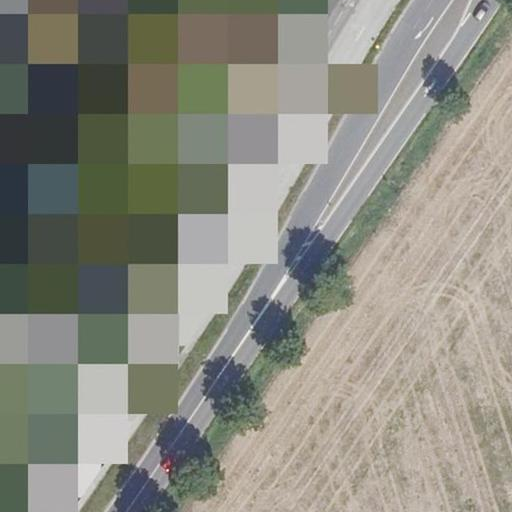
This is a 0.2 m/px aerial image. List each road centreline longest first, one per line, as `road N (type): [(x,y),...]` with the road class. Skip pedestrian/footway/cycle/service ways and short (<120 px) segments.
road 1 (primary): [(279,285),(335,225),(493,0)]
road 2 (primary): [(433,0),(312,209),(279,285)]
road 3 (primary): [(126,511),(279,285)]
